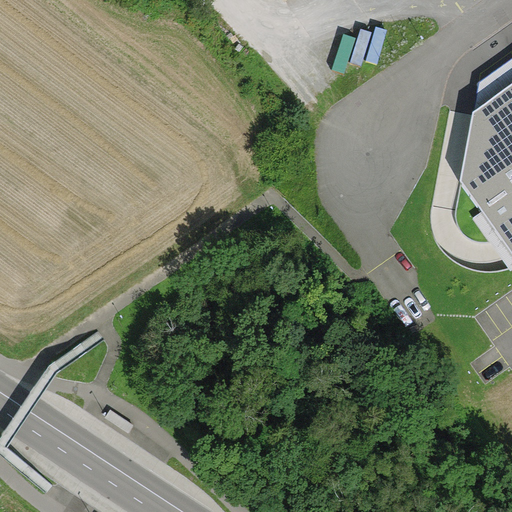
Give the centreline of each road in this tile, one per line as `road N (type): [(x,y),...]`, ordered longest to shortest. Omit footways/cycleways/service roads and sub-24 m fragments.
road 1 (unclassified): [(511,2),(426,64),(364,154)]
road 2 (primary): [(173,511),(0,394)]
